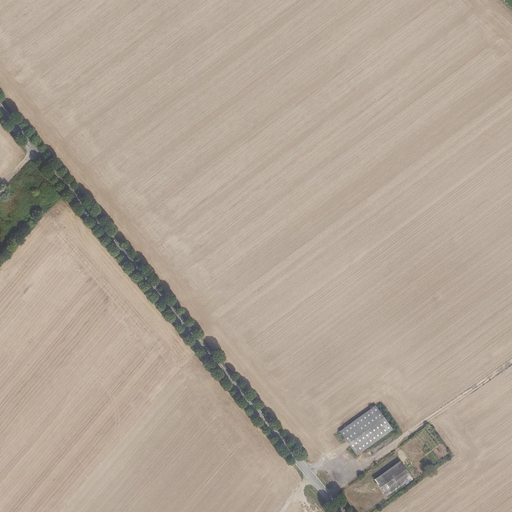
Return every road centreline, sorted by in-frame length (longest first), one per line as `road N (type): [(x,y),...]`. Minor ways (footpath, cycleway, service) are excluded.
road 1 (primary): [(342,511),(0,107)]
road 2 (track): [(327,494),(511,362)]
